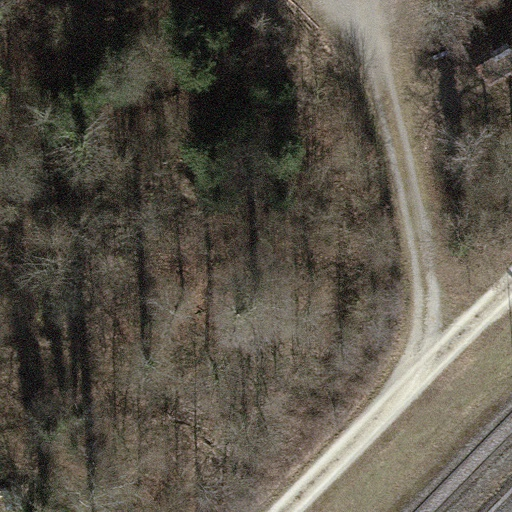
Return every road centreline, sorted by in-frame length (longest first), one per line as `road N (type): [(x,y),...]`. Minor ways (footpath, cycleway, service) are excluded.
road 1 (track): [(367,0),(416,235),(426,371)]
road 2 (track): [(290,511),(511,288)]
